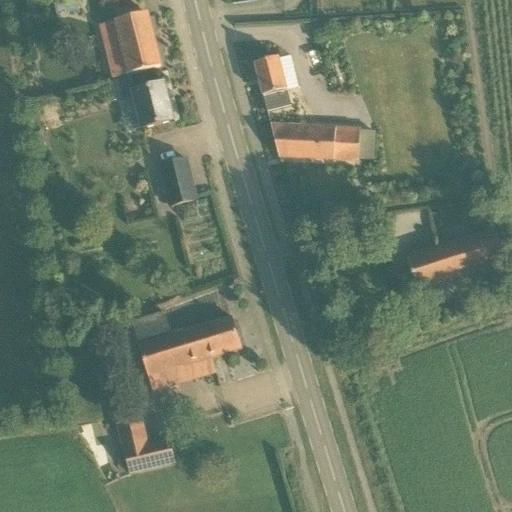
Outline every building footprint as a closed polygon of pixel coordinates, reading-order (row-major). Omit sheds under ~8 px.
[(147,15),(116,22),(99,27),(113,80),(161,68),(147,15)] [(255,65),(267,113),(291,107),(279,58),(255,65)] [(165,84),(151,88),(147,71),(114,80),(119,101),(135,97),(143,130),(174,122),(173,115),(175,115),(172,104),(170,104),(165,84)] [(279,159),(359,163),(361,130),(271,125),(279,159)] [(460,170),(467,159),(460,154),(453,165),(460,170)] [(161,166),(171,208),(196,201),(186,160),(161,166)] [(494,231),(426,253),(407,259),(421,303),(439,298),(435,285),(504,263),(494,231)] [(98,298),(75,283),(67,296),(89,311),(98,298)] [(215,372),(211,359),(242,350),(232,319),(139,345),(153,391),(215,372)] [(130,475),(174,464),(169,441),(124,451),(130,475)]
